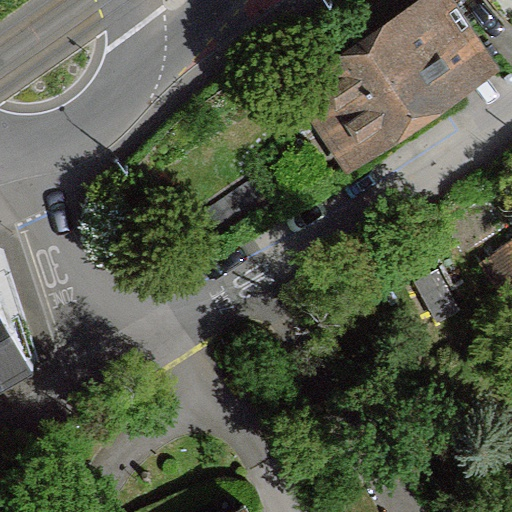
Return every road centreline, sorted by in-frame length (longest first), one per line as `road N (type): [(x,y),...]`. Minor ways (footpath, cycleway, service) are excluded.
road 1 (residential): [(511,115),(260,277)]
road 2 (residential): [(135,345),(64,236),(35,144)]
road 3 (residential): [(135,345),(0,446)]
road 4 (residential): [(260,277),(135,345)]
road 5 (secondary): [(118,93),(221,0)]
